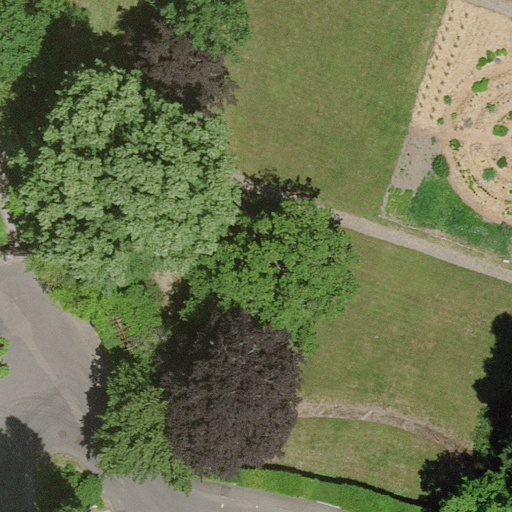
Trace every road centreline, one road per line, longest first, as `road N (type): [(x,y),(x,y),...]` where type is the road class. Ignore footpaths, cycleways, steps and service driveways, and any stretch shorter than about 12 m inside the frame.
road 1 (residential): [(208,511),(138,487),(100,428),(32,381)]
road 2 (residential): [(13,511),(7,468),(32,381)]
